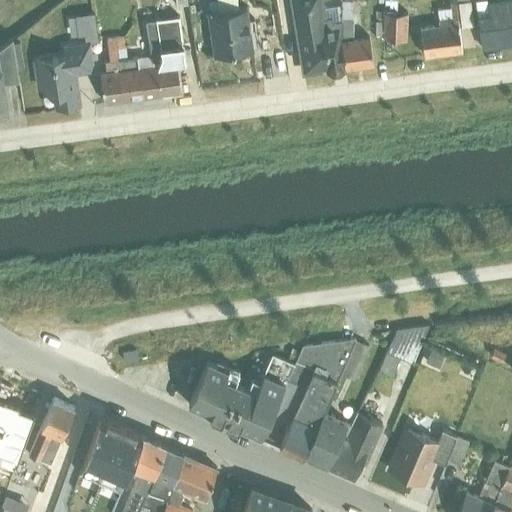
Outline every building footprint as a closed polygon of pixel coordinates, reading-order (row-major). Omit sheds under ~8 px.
[(341,35),(341,0),(330,0),(324,1),(324,0),(291,0),(307,65),(327,62),(328,66),(346,63),(341,35)] [(341,0),(341,35),(346,63),(374,59),(370,31),(353,33),(354,13),(352,13),(352,0),(341,0)] [(384,18),(376,18),(376,25),(384,26),(383,34),(385,34),(407,36),(408,9),(397,8),(397,0),(385,0),(385,7),(378,6),(377,14),(384,14),(384,18)] [(471,0),(458,0),(462,23),(474,21),(471,0)] [(511,0),(476,0),(482,43),(511,38),(511,0)] [(247,2),(209,8),(215,50),(253,45),(247,2)] [(439,20),(421,23),(425,51),(463,46),(457,3),(438,5),(439,20)] [(85,38),(91,38),(99,36),(95,9),(76,13),(79,34),(84,33),(85,38)] [(152,16),(163,91),(184,88),(179,59),(186,58),(180,12),(152,16)] [(120,56),(125,96),(163,91),(152,16),(146,17),(151,51),(137,53),(120,56)] [(125,96),(120,56),(118,45),(126,44),(124,33),(107,35),(110,57),(106,58),(108,68),(101,69),(105,99),(125,96)] [(0,59),(2,68),(4,81),(20,79),(17,58),(14,41),(13,36),(0,47),(0,59)] [(38,56),(42,85),(52,92),(56,92),(58,106),(80,103),(76,71),(91,69),(91,64),(94,58),(91,38),(85,38),(63,42),(65,52),(38,56)] [(14,41),(17,58),(22,57),(20,40),(14,41)] [(269,49),(270,75),(286,74),(285,48),(269,49)] [(42,85),(38,56),(33,57),(37,85),(42,85)] [(4,81),(2,68),(0,68),(0,114),(9,113),(4,81)] [(397,327),(379,367),(393,373),(401,354),(413,359),(429,322),(397,327)] [(295,360),(281,390),(284,391),(276,411),(291,417),(285,428),(268,420),(262,433),(304,452),(324,408),(341,370),(356,336),(356,335),(304,341),(295,360)] [(356,336),(341,370),(355,376),(370,342),(356,336)] [(432,347),(426,360),(440,366),(445,353),(432,347)] [(281,390),(295,360),(273,349),(261,377),(253,373),(248,383),(235,377),(240,367),(218,357),(216,360),(210,358),(190,402),(262,433),(268,420),(281,390)] [(0,392),(0,458),(15,464),(43,389),(40,388),(27,383),(12,378),(5,395),(0,392)] [(54,395),(29,451),(50,461),(75,404),(54,395)] [(347,419),(328,462),(354,474),(361,459),(366,461),(384,420),(358,407),(351,421),(347,419)] [(324,408),(304,452),(328,462),(347,419),(324,408)] [(137,430),(107,417),(100,415),(80,471),(90,475),(119,488),(129,463),(142,433),(137,430)] [(107,417),(137,430),(138,428),(125,423),(108,415),(107,417)] [(448,455),(457,433),(443,427),(438,438),(408,426),(390,468),(421,481),(432,456),(445,462),(448,455)] [(142,433),(129,463),(135,466),(134,469),(138,471),(120,511),(137,511),(142,501),(166,443),(142,433)] [(457,433),(448,455),(460,461),(470,438),(457,433)] [(166,443),(142,501),(163,508),(183,450),(166,443)] [(183,450),(163,508),(161,511),(190,511),(193,506),(180,501),(183,493),(179,491),(181,486),(204,495),(217,465),(183,450)] [(489,511),(510,463),(494,456),(486,478),(484,478),(478,493),(467,488),(455,511),(489,511)] [(511,511),(511,464),(510,463),(489,511),(511,511)] [(251,485),(241,511),(308,511),(311,506),(251,485)] [(3,504),(0,511),(24,511),(29,500),(6,492),(2,503),(3,504)]
